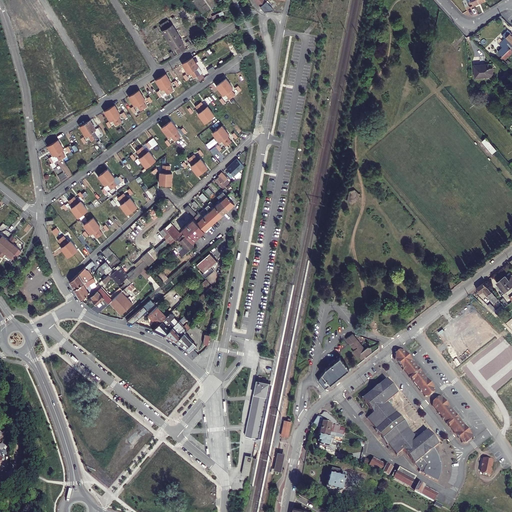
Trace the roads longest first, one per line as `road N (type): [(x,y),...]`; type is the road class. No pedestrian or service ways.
road 1 (residential): [(263,138),(248,141),(183,201),(159,194),(61,283)]
road 2 (unclassified): [(211,388),(263,138)]
road 3 (residential): [(39,202),(239,57)]
road 4 (residential): [(334,392),(390,459),(445,491),(456,487),(469,448)]
road 5 (unclassified): [(44,323),(174,434)]
road 6 (residential): [(211,388),(164,344),(74,311)]
road 7 (residential): [(0,8),(32,146)]
road 8 (residential): [(334,392),(304,421),(284,511)]
road 9 (residential): [(383,353),(456,444),(469,448)]
road 10 (residential): [(413,329),(493,429)]
road 11 (residential): [(511,251),(413,329)]
road 12 (residential): [(41,0),(104,104)]
